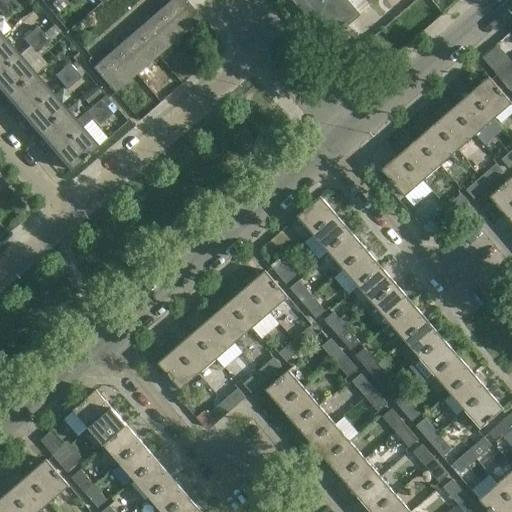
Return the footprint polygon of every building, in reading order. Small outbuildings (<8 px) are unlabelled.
[(18,4),(14,0),(8,0),(0,7),(0,10),(4,16),(18,4)] [(56,0),(51,4),(59,13),(69,5),(64,0),(56,0)] [(201,19),(185,0),(170,0),(157,12),(180,38),(201,19)] [(350,28),(349,26),(370,7),(363,0),(295,0),(326,36),(325,37),(330,42),(345,29),(347,31),(350,28)] [(180,38),(157,12),(135,30),(158,56),(180,38)] [(54,25),(43,34),(30,46),(36,53),(60,31),(54,25)] [(30,46),(43,34),(37,27),(24,38),(30,46)] [(158,56),(135,30),(114,49),(136,75),(158,56)] [(0,71),(18,56),(2,37),(0,39),(0,71)] [(30,45),(18,56),(0,71),(0,88),(7,97),(34,74),(45,64),(36,53),(30,46),(30,45)] [(136,75),(114,49),(92,68),(115,93),(136,75)] [(503,82),(511,74),(511,62),(510,60),(496,73),(503,82)] [(61,82),(75,71),(69,64),(55,75),(61,82)] [(61,82),(61,83),(67,89),(81,77),(75,71),(61,82)] [(49,92),(34,74),(7,97),(23,116),(49,92)] [(511,74),(503,82),(511,91),(511,90),(511,74)] [(511,103),(489,78),(471,94),(495,121),(511,106),(511,103)] [(95,87),(86,94),(92,101),(101,93),(95,87)] [(39,134),(65,111),(49,92),(23,116),(39,134)] [(477,136),(495,121),(471,94),(453,110),(477,136)] [(93,119),(106,107),(112,103),(106,96),(87,112),(93,119)] [(93,119),(99,126),(112,114),(106,107),(93,119)] [(477,136),(453,110),(435,125),(459,151),(477,136)] [(65,111),(39,134),(55,152),(81,129),(93,119),(87,112),(75,122),(65,111)] [(442,167),(459,151),(435,125),(418,140),(442,167)] [(97,147),(81,129),(55,152),(71,171),(97,147)] [(442,167),(418,140),(400,156),(424,182),(442,167)] [(511,168),(511,153),(503,161),(510,170),(511,168)] [(406,198),(424,182),(400,156),(382,171),(406,198)] [(490,187),(505,174),(498,166),(483,179),(490,187)] [(490,187),(483,179),(467,192),(474,201),(490,187)] [(511,180),(491,198),(507,217),(511,211),(511,180)] [(455,218),(470,205),(463,196),(448,210),(455,218)] [(314,237),(336,217),(321,199),(298,218),(314,237)] [(455,218),(448,210),(432,223),(440,231),(455,218)] [(329,254),(351,234),(336,217),(314,237),(329,254)] [(344,272),(367,252),(351,234),(329,254),(344,272)] [(359,289),(382,269),(367,252),(344,272),(359,289)] [(272,267),(280,276),(295,263),(287,254),(272,267)] [(280,276),(288,285),(303,272),(295,263),(280,276)] [(374,307),(397,286),(382,269),(359,289),(374,307)] [(289,298),(266,271),(248,287),(271,314),(289,298)] [(301,281),(292,289),(306,305),(315,297),(301,281)] [(391,326),(413,305),(397,286),(374,307),(391,326)] [(271,314),(248,287),(230,302),(253,329),(271,314)] [(315,297),(306,305),(318,319),(327,311),(315,297)] [(253,329),(230,302),(212,318),(236,345),(253,329)] [(406,343),(429,323),(413,305),(391,326),(406,343)] [(341,337),(349,329),(336,314),(327,321),(341,337)] [(236,345),(212,318),(195,333),(218,360),(236,345)] [(421,360),(444,340),(429,323),(406,343),(421,360)] [(303,350),(318,337),(310,328),(295,341),(303,350)] [(341,337),(353,351),(362,344),(349,329),(341,337)] [(218,360),(195,333),(177,348),(200,375),(218,360)] [(336,362),(345,354),(332,340),(323,347),(336,362)] [(436,378),(459,358),(444,340),(421,360),(436,378)] [(280,354),(288,363),(303,350),(295,341),(280,354)] [(200,375),(177,348),(159,364),(182,391),(200,375)] [(358,357),(371,372),(380,365),(367,350),(358,357)] [(350,378),(358,370),(345,354),(336,362),(350,378)] [(451,396),(474,376),(459,358),(436,378),(451,396)] [(260,372),(267,381),(282,367),(275,359),(260,372)] [(380,365),(371,372),(384,387),(392,379),(380,365)] [(283,409),(305,389),(289,371),(267,391),(283,409)] [(252,394),(267,381),(260,372),(245,385),(252,394)] [(375,390),(363,375),(354,382),(367,397),(375,390)] [(466,413),(489,393),(474,376),(451,396),(466,413)] [(402,407),(410,400),(397,384),(388,392),(402,407)] [(298,427),(320,407),(305,389),(283,409),(298,427)] [(224,403),(231,412),(246,399),(239,390),(224,403)] [(389,405),(375,390),(367,397),(380,413),(389,405)] [(74,412),(90,429),(113,409),(97,391),(74,412)] [(482,431),(505,411),(489,393),(466,413),(482,431)] [(402,407),(414,422),(423,415),(410,400),(402,407)] [(216,425),(231,412),(224,403),(208,416),(216,425)] [(313,444),(336,424),(320,407),(298,427),(313,444)] [(128,426),(113,409),(90,429),(105,446),(128,426)] [(397,433),(406,425),(393,410),(384,417),(397,433)] [(418,427),(432,443),(440,436),(427,420),(418,427)] [(511,431),(511,428),(505,421),(490,434),(498,444),(511,431)] [(328,461),(350,441),(336,424),(313,444),(328,461)] [(410,448),(419,440),(406,425),(397,433),(410,448)] [(143,444),(128,426),(105,446),(120,465),(143,444)] [(440,436),(432,443),(445,458),(453,450),(440,436)] [(485,439),(470,452),(478,461),(493,448),(485,439)] [(344,479),(366,459),(350,441),(328,461),(344,479)] [(53,455),(61,464),(76,451),(68,442),(53,455)] [(159,462),(143,444),(120,465),(135,482),(159,462)] [(427,468),(436,460),(424,445),(414,453),(427,468)] [(76,451),(61,464),(68,473),(84,460),(76,451)] [(470,452),(455,465),(462,474),(478,461),(470,452)] [(360,498),(382,478),(366,459),(344,479),(360,498)] [(70,487),(47,460),(29,476),(53,502),(70,487)] [(441,484),(450,476),(436,460),(427,468),(441,484)] [(174,479),(159,462),(135,482),(150,500),(174,479)] [(73,478),(86,494),(95,487),(81,471),(73,478)] [(511,473),(498,485),(511,500),(511,473)] [(41,511),(53,502),(29,476),(12,491),(29,511),(41,511)] [(372,511),(377,511),(397,495),(382,478),(360,498),(372,511)] [(172,511),(190,498),(174,479),(150,500),(159,510),(156,511),(172,511)] [(458,503),(467,495),(454,480),(445,488),(458,503)] [(511,511),(511,500),(498,485),(481,501),(490,511),(511,511)] [(95,487),(86,494),(99,509),(108,501),(95,487)] [(29,511),(12,491),(0,501),(0,511),(29,511)] [(411,511),(397,495),(377,511),(411,511)] [(478,511),(480,511),(467,495),(458,503),(447,511),(462,511),(464,511),(465,511),(478,511)] [(202,511),(190,498),(172,511),(202,511)]
